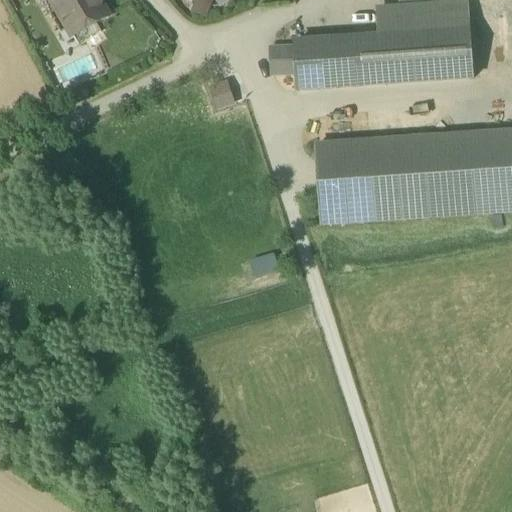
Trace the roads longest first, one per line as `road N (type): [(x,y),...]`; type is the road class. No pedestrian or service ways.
road 1 (track): [(386,511),(258,120),(210,60)]
road 2 (track): [(258,120),(511,83)]
